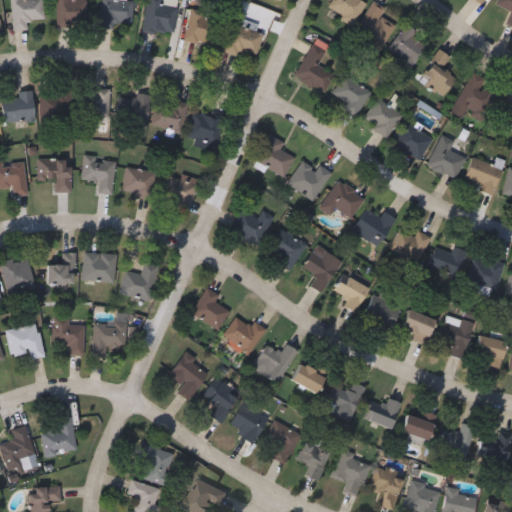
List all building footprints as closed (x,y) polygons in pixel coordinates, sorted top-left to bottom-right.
[(38,0),(39,19),(25,20),(26,30),(10,31),(8,0),(38,0)] [(82,0),(82,26),(54,26),(54,0),(82,0)] [(125,0),(125,27),(98,27),(98,0),(125,0)] [(141,31),(143,0),(174,0),(172,33),(141,31)] [(358,0),(363,3),(350,25),(322,8),(327,0),(358,0)] [(511,27),(503,24),(509,11),(492,5),(494,0),(511,0),(511,27)] [(381,9),(376,18),(391,27),(378,49),(351,33),(369,2),(381,9)] [(215,16),(207,46),(181,39),(189,9),(215,16)] [(252,31),(260,33),(255,57),(222,50),(228,19),(253,25),(252,31)] [(408,67),(384,50),(401,25),(425,41),(408,67)] [(292,77),(311,37),(326,44),(315,66),(331,74),(322,92),(292,77)] [(440,96),(416,77),(438,50),(448,58),(440,68),(454,79),(440,96)] [(483,79),(477,88),(489,95),(478,115),(465,108),(460,118),(448,111),(470,71),(483,79)] [(340,98),(334,98),(334,82),(361,83),(361,112),(340,112),(340,98)] [(37,120),(37,89),(69,89),(69,120),(37,120)] [(106,118),(77,117),(77,89),(107,90),(106,118)] [(31,121),(0,121),(0,100),(15,100),(15,90),(31,90),(31,121)] [(123,124),(128,91),(148,94),(143,127),(123,124)] [(511,94),(511,125),(496,120),(506,92),(511,94)] [(358,121),(375,97),(400,114),(383,138),(358,121)] [(185,106),(180,131),(149,125),(153,100),(185,106)] [(215,150),(184,144),(190,112),(221,118),(215,150)] [(430,139),(414,160),(390,142),(405,122),(430,139)] [(424,165),(438,134),(451,140),(447,150),(462,157),(453,178),(424,165)] [(281,143),(277,148),(292,158),(279,177),(253,158),(269,135),(281,143)] [(95,192),(96,182),(78,179),(81,155),(113,159),(109,194),(95,192)] [(462,177),(469,156),(500,167),(490,195),(475,190),(478,183),(462,177)] [(53,191),(53,180),(34,180),(34,159),(67,158),(67,191),(53,191)] [(311,200),(284,183),(299,160),(313,168),(315,165),(328,173),(311,200)] [(0,161),(21,161),(23,194),(9,195),(8,186),(0,186),(0,161)] [(147,199),(118,192),(124,166),(153,172),(147,199)] [(511,195),(500,193),(505,167),(511,168),(511,195)] [(164,172),(195,180),(187,212),(156,205),(164,172)] [(361,195),(349,218),(332,208),(329,214),(317,208),(333,180),(361,195)] [(377,216),(380,211),(392,218),(376,246),(350,230),(363,208),(377,216)] [(226,231),(238,209),(255,218),(259,210),(270,216),(254,246),(226,231)] [(289,268),(262,252),(276,228),(303,244),(289,268)] [(413,231),(426,236),(415,264),(386,252),(396,229),(411,235),(413,231)] [(307,286),(313,276),(300,267),(313,245),(339,261),(319,293),(307,286)] [(455,276),(426,266),(432,248),(448,253),(450,246),(463,251),(455,276)] [(71,252),(71,284),(44,284),(44,265),(57,265),(57,252),(71,252)] [(80,281),(80,253),(112,253),(112,281),(80,281)] [(465,284),(471,257),(502,264),(495,291),(465,284)] [(0,259),(29,259),(29,290),(0,290),(0,259)] [(147,300),(116,293),(121,271),(138,275),(140,263),(155,267),(147,300)] [(511,296),(502,294),(507,273),(511,273),(511,296)] [(366,287),(353,312),(340,305),(343,299),(330,292),(339,274),(366,287)] [(188,315),(204,288),(216,295),(212,302),(226,310),(215,330),(188,315)] [(360,316),(371,294),(398,307),(387,330),(360,316)] [(409,340),(413,333),(399,327),(406,309),(432,320),(422,345),(409,340)] [(245,354),(220,334),(234,316),(246,326),(251,320),(263,330),(245,354)] [(81,354),(65,354),(65,343),(50,343),(50,317),(67,317),(67,325),(81,325),(81,354)] [(468,336),(455,358),(446,352),(448,349),(431,339),(442,321),(468,336)] [(122,347),(104,346),(103,357),(89,356),(91,322),(124,324),(122,347)] [(41,357),(27,359),(26,353),(8,356),(3,329),(35,324),(41,357)] [(483,364),(485,357),(471,353),(477,334),(503,343),(495,368),(483,364)] [(267,368),(254,360),(263,344),(277,353),(283,343),(295,351),(275,383),(262,376),(267,368)] [(207,371),(185,400),(174,392),(179,385),(166,374),(182,352),(207,371)] [(325,372),(314,393),(288,380),(299,359),(325,372)] [(237,390),(219,423),(207,416),(213,405),(200,397),(211,376),(237,390)] [(362,387),(348,421),(320,409),(331,385),(346,391),(350,382),(362,387)] [(382,407),(386,397),(399,403),(388,429),(360,417),(367,400),(382,407)] [(250,443),(225,426),(242,401),(266,417),(250,443)] [(418,418),(420,411),(433,414),(426,440),(398,431),(403,414),(418,418)] [(37,431),(56,428),(54,418),(68,416),(74,451),(42,456),(37,431)] [(299,433),(285,464),(271,458),(276,445),(263,439),(271,421),(299,433)] [(442,429),(454,433),(458,422),(472,427),(460,464),(448,460),(450,451),(436,447),(442,429)] [(8,429),(24,425),(33,460),(3,467),(0,455),(0,442),(11,439),(8,429)] [(510,432),(503,464),(474,458),(478,436),(493,439),(495,428),(510,432)] [(309,467),(293,458),(305,439),(330,454),(315,480),(305,474),(309,467)] [(142,460),(135,458),(138,445),(171,453),(163,485),(138,478),(142,460)] [(343,492),(346,481),(330,476),(339,451),(368,461),(356,496),(343,492)] [(382,492),(367,488),(373,466),(402,473),(392,509),(379,506),(382,492)] [(225,492),(218,507),(210,503),(205,511),(190,511),(178,506),(193,477),(225,492)] [(123,494),(128,479),(160,490),(152,511),(132,511),(127,510),(131,496),(123,494)] [(410,511),(411,509),(402,507),(408,482),(437,489),(431,511),(410,511)] [(46,511),(26,511),(26,487),(57,487),(57,501),(46,501),(46,511)] [(439,511),(442,490),(473,493),(470,511),(439,511)] [(479,511),(482,499),(509,504),(507,511),(479,511)]
